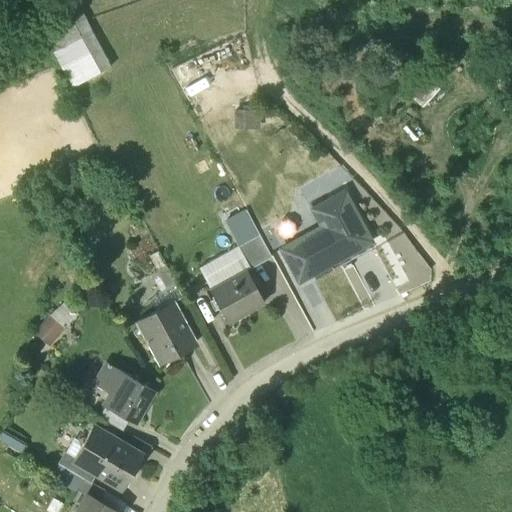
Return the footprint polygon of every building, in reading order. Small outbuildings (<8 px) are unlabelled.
[(53,58),(70,88),(118,73),(82,5),(55,18),(53,58)] [(427,76),(408,95),(421,108),(440,89),(427,76)] [(314,210),(324,229),(286,249),(305,285),(380,244),(351,191),(314,210)] [(225,221),(238,246),(259,235),(246,210),(225,221)] [(259,235),(238,246),(248,266),(250,268),(272,257),(259,235)] [(197,268),(208,288),(245,268),(248,266),(238,246),(197,268)] [(245,268),(208,288),(227,323),(264,303),(245,268)] [(171,302),(137,321),(160,363),(193,344),(171,302)] [(39,334),(52,346),(78,318),(66,306),(39,334)] [(154,391),(106,363),(96,381),(110,389),(101,405),(126,420),(134,425),(154,391)] [(126,420),(103,406),(98,415),(121,429),(126,420)] [(126,445),(92,425),(82,443),(88,446),(80,460),(74,456),(73,458),(96,472),(121,486),(139,455),(140,454),(126,445)] [(6,434),(2,442),(24,456),(29,448),(6,434)] [(151,447),(132,435),(126,445),(140,454),(139,455),(144,459),(151,447)] [(82,478),(90,482),(96,472),(73,458),(74,456),(64,451),(58,463),(82,478)] [(81,480),(82,478),(58,463),(47,480),(72,495),(76,489),(81,480)] [(90,482),(82,478),(81,480),(76,489),(85,494),(86,493),(99,501),(105,491),(90,482)] [(99,501),(117,511),(118,511),(124,502),(105,491),(99,501)] [(117,511),(99,501),(86,493),(85,494),(75,511),(117,511)]
